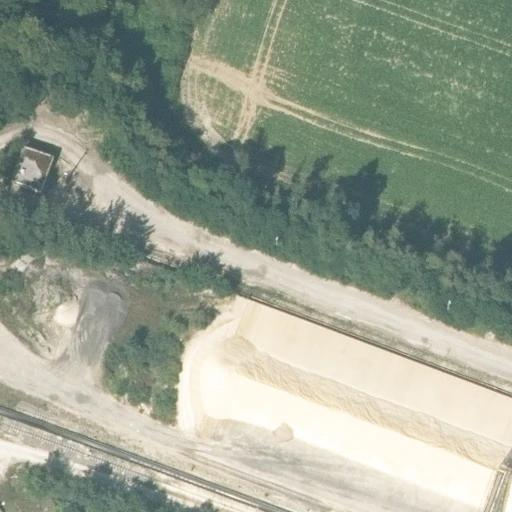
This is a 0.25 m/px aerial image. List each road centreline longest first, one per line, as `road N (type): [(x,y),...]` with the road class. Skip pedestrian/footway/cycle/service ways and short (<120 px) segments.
road 1 (track): [(511,357),(110,192),(59,128),(17,119),(0,133)]
road 2 (track): [(0,351),(117,422)]
